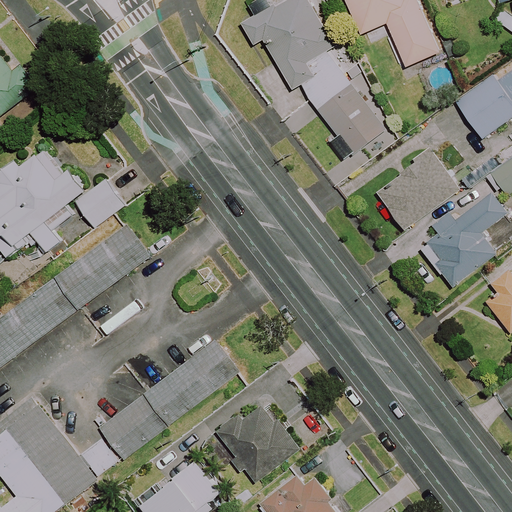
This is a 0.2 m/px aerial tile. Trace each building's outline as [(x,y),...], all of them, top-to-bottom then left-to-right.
[(257,43),(267,37),(296,89),(318,76),(310,62),(342,44),(330,23),(327,24),(313,0),(286,0),(246,23),(257,43)] [(346,0),(362,36),(389,25),(408,69),(441,54),(417,0),(346,0)] [(0,120),(40,90),(23,67),(15,73),(0,54),(0,120)] [(511,74),(462,110),(484,140),(511,120),(511,74)] [(461,193),(430,151),(410,166),(416,174),(382,198),(407,233),(461,193)] [(64,244),(54,231),(82,211),(97,230),(128,207),(108,181),(93,192),(75,169),(66,176),(47,152),(24,169),(18,161),(0,174),(0,267),(38,240),(49,255),(64,244)] [(493,158),(462,181),(470,191),(487,178),(504,202),(511,195),(511,161),(501,170),(493,158)] [(509,213),(489,191),(454,221),(449,215),(436,227),(443,235),(423,251),(456,289),(497,254),(482,237),(509,213)] [(132,223),(0,322),(0,371),(155,254),(132,223)] [(491,284),(499,295),(488,303),(511,333),(511,273),(509,270),(491,284)] [(219,325),(98,421),(129,459),(250,364),(219,325)] [(42,390),(0,425),(0,455),(16,474),(0,487),(0,504),(6,511),(54,511),(108,467),(42,390)] [(275,405),(223,440),(256,487),(308,451),(275,405)] [(225,492),(200,461),(146,506),(151,511),(212,511),(215,510),(210,504),(225,492)] [(301,470),(292,476),(257,500),(265,511),(335,511),(332,507),(337,504),(319,478),(310,484),(301,470)]
